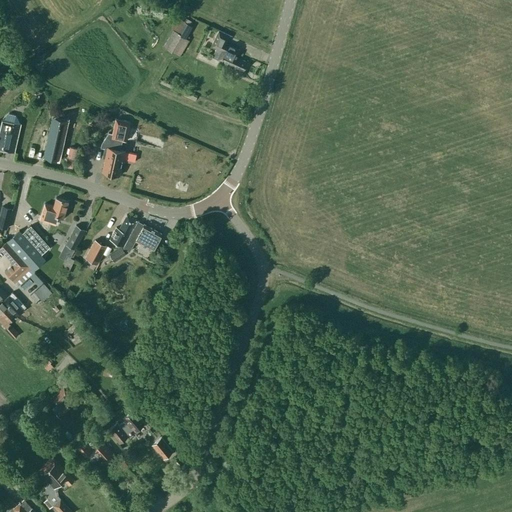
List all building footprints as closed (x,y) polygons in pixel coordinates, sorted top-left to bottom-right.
[(190,26),(184,22),(177,33),(173,31),(163,45),(179,55),(189,40),(183,36),(190,26)] [(227,43),(230,35),(219,29),(211,45),(216,47),(212,56),(228,63),(226,66),(233,69),(234,67),(243,71),(247,62),(237,57),(241,49),(227,43)] [(197,95),(187,90),(184,96),(194,101),(197,95)] [(20,123),(20,122),(15,115),(8,114),(2,119),(0,127),(0,148),(14,151),(20,126),(20,123)] [(51,114),(43,153),(56,155),(64,117),(51,114)] [(125,143),(129,123),(115,120),(112,136),(106,135),(101,142),(100,146),(105,147),(103,157),(106,158),(103,171),(119,175),(124,151),(120,150),(122,142),(125,143)] [(22,136),(19,149),(35,153),(38,141),(22,136)] [(72,167),(77,148),(70,146),(65,166),(72,167)] [(68,201),(56,197),(53,206),(45,204),(40,219),(55,223),(58,216),(63,217),(68,201)] [(12,207),(1,205),(0,209),(0,226),(7,228),(12,207)] [(110,239),(122,245),(127,242),(133,229),(132,229),(136,220),(127,215),(119,229),(116,227),(110,239)] [(42,221),(40,228),(47,230),(49,224),(42,221)] [(116,250),(110,254),(114,261),(126,253),(129,251),(130,251),(135,241),(141,244),(153,250),(162,233),(138,221),(133,229),(127,242),(122,245),(123,245),(116,250)] [(84,229),(76,224),(65,243),(74,248),(84,229)] [(7,240),(34,269),(45,259),(40,255),(49,247),(30,225),(21,233),(18,230),(7,240)] [(106,245),(95,239),(85,257),(97,263),(106,245)] [(33,270),(34,269),(7,240),(7,241),(0,247),(0,248),(13,263),(4,271),(12,280),(17,285),(34,271),(33,270)] [(74,259),(66,255),(59,270),(66,274),(74,259)] [(42,301),(51,292),(44,284),(27,299),(33,304),(39,298),(42,301)] [(75,292),(68,287),(63,294),(70,300),(75,292)] [(8,299),(10,297),(9,295),(8,296),(0,288),(0,313),(0,314),(7,307),(11,303),(8,299)] [(11,297),(10,297),(8,299),(11,303),(7,307),(15,316),(22,309),(19,305),(21,302),(14,294),(11,297)] [(53,298),(46,304),(51,310),(58,305),(53,298)] [(7,307),(0,314),(0,313),(0,320),(7,328),(5,329),(12,336),(16,332),(10,325),(11,324),(9,322),(15,316),(7,307)] [(51,313),(65,327),(69,322),(56,308),(51,313)] [(52,360),(45,353),(38,361),(47,370),(53,365),(50,362),(52,360)] [(118,366),(111,364),(111,365),(108,374),(116,376),(118,366)] [(58,405),(56,407),(53,410),(60,417),(69,408),(65,404),(65,405),(62,402),(71,393),(64,386),(51,399),(58,405)] [(133,409),(131,411),(122,417),(124,419),(116,425),(115,423),(108,429),(118,442),(125,436),(124,434),(131,428),(133,431),(144,422),(133,409)] [(68,440),(57,428),(47,437),(58,449),(68,440)] [(115,458),(97,437),(94,433),(78,447),(85,456),(94,448),(108,464),(115,458)] [(82,438),(78,434),(72,439),(77,445),(82,438)] [(151,445),(162,459),(171,452),(160,437),(151,445)] [(48,461),(38,470),(42,474),(49,481),(48,482),(47,483),(46,485),(46,486),(45,487),(45,489),(45,490),(45,491),(46,493),(46,494),(47,495),(47,496),(48,497),(47,498),(48,498),(43,503),(49,509),(53,505),(59,511),(70,511),(72,511),(60,497),(60,498),(55,492),(55,491),(55,490),(55,489),(55,488),(54,487),(63,478),(68,484),(74,479),(69,473),(68,473),(57,460),(53,456),(48,461)] [(12,474),(0,460),(0,474),(5,480),(12,474)] [(17,490),(23,485),(14,476),(9,481),(17,490)] [(142,503),(135,495),(127,501),(133,510),(142,503)] [(27,511),(32,508),(24,500),(22,501),(23,502),(20,504),(20,503),(14,509),(16,511),(14,511),(27,511)]
